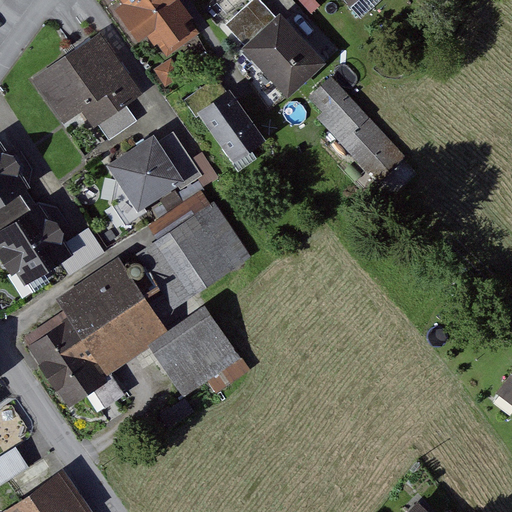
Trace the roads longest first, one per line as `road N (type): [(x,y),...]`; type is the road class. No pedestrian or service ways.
road 1 (residential): [(0,346),(115,511)]
road 2 (track): [(511,297),(416,199)]
